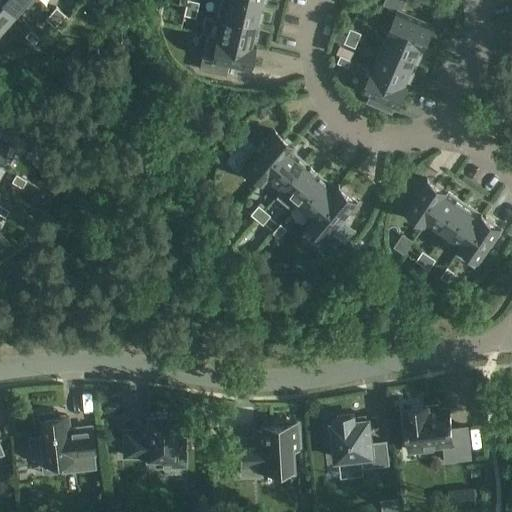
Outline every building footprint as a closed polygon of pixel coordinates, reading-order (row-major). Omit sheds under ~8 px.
[(0,0),(0,11),(11,0),(0,0)] [(187,0),(185,7),(197,10),(199,2),(191,0),(187,0)] [(244,0),(219,0),(216,14),(257,24),(261,4),(244,0)] [(50,13),(59,21),(65,15),(56,7),(50,13)] [(195,18),(197,10),(185,7),(184,15),(195,18)] [(355,17),(367,22),(370,15),(359,10),(355,17)] [(398,11),(389,32),(423,47),(432,26),(398,11)] [(54,27),(59,21),(50,13),(45,20),(54,27)] [(207,33),(207,34),(252,45),(257,24),(216,14),(216,15),(221,16),(216,35),(207,33)] [(361,33),(350,28),(347,36),(358,41),(361,33)] [(24,37),(33,44),(39,38),(30,31),(24,37)] [(423,47),(389,32),(381,51),(415,65),(423,47)] [(252,45),(207,34),(199,69),(225,75),(228,63),(247,67),(252,45)] [(358,41),(347,36),(344,43),(355,48),(358,41)] [(415,65),(381,51),(373,69),(407,84),(415,65)] [(337,63),(348,67),(351,60),(340,55),(337,63)] [(407,84),(373,69),(364,90),(398,105),(407,84)] [(243,165),(261,181),(291,145),(272,130),(258,148),(251,142),(241,141),(232,151),(232,156),(243,165)] [(0,139),(0,164),(3,167),(14,148),(0,139)] [(265,178),(280,191),(304,163),(288,150),(291,146),(291,145),(261,181),(262,181),(265,178)] [(320,176),(304,163),(280,191),(296,204),(320,176)] [(19,168),(15,175),(25,181),(29,174),(19,168)] [(15,175),(11,182),(21,188),(25,181),(15,175)] [(335,189),(320,176),(296,204),(312,217),(309,221),(309,222),(339,186),(338,186),(335,189)] [(407,209),(425,222),(446,191),(427,179),(407,209)] [(358,202),(339,186),(309,222),(327,237),(326,238),(336,247),(341,240),(332,232),(358,202)] [(443,234),(464,204),(446,191),(425,222),(443,234)] [(455,254),(456,254),(482,216),(464,204),(443,234),(460,246),(455,254)] [(0,205),(0,214),(4,217),(8,210),(0,205)] [(250,214),(256,219),(264,210),(258,205),(250,214)] [(270,215),(264,210),(256,219),(262,225),(270,215)] [(501,228),(482,216),(456,254),(475,267),(501,228)] [(278,237),(286,228),(280,223),(272,232),(278,237)] [(413,240),(403,234),(393,247),(404,254),(413,240)] [(416,261),(423,265),(429,255),(422,250),(416,261)] [(436,260),(429,255),(423,265),(429,270),(436,260)] [(441,277),(447,282),(454,272),(448,267),(441,277)] [(427,405),(407,407),(408,412),(405,413),(409,445),(430,442),(431,449),(432,449),(432,446),(444,444),(446,461),(471,458),(467,427),(452,428),(449,408),(428,410),(427,405)] [(95,469),(90,427),(74,429),(74,431),(68,431),(66,416),(53,417),(52,413),(38,414),(39,419),(34,419),(37,437),(29,438),(31,459),(39,458),(40,463),(60,461),(61,473),(95,469)] [(124,430),(124,456),(138,456),(138,457),(157,457),(157,464),(183,464),(183,437),(174,437),(174,415),(167,415),(167,413),(155,413),(155,415),(148,415),(148,421),(148,428),(138,428),(138,430),(124,430)] [(337,422),(333,423),(333,426),(328,427),(330,445),(335,444),(337,459),(362,456),(363,468),(389,465),(386,441),(371,443),(368,419),(355,420),(354,414),(336,416),(337,422)] [(263,430),(255,430),(255,440),(239,441),(241,475),(259,474),(259,469),(291,468),(290,448),(298,447),(297,423),(270,425),(270,429),(263,430)] [(201,502),(198,505),(198,511),(209,511),(208,501),(201,502)]
